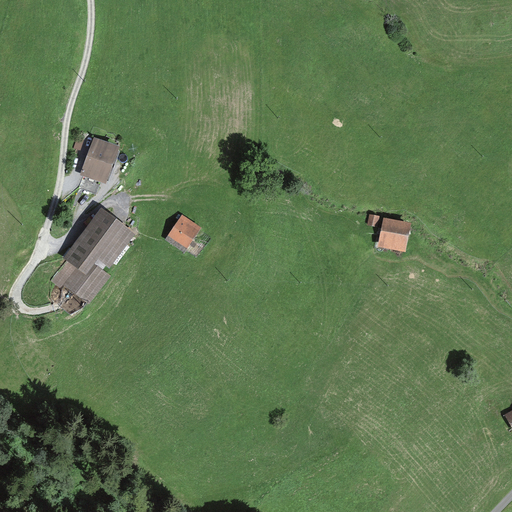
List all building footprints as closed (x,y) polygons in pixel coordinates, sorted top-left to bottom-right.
[(116,142),(92,133),(79,170),(103,179),(116,142)] [(132,227),(98,202),(62,252),(67,255),(53,275),(88,300),(110,270),(90,256),(92,253),(106,263),(132,227)] [(198,221),(179,210),(165,232),(184,244),(198,221)] [(380,215),(369,213),(367,225),(378,226),(380,215)] [(410,221),(383,217),(379,246),(406,250),(410,221)] [(511,404),(503,409),(511,426),(511,404)]
